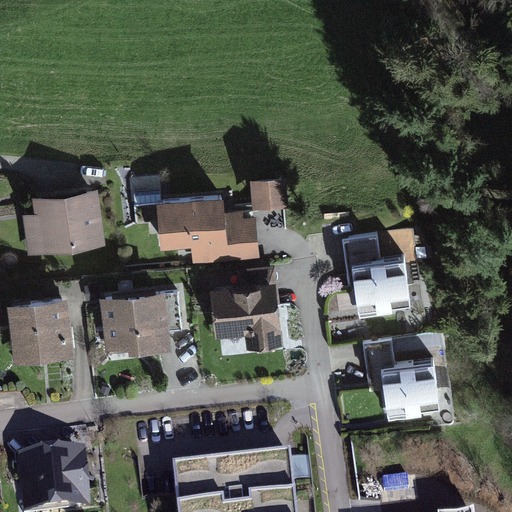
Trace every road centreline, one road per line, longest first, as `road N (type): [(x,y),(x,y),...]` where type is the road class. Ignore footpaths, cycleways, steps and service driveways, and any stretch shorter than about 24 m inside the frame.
road 1 (residential): [(0,421),(321,384)]
road 2 (residential): [(321,384),(339,511)]
road 3 (residential): [(303,259),(321,384)]
